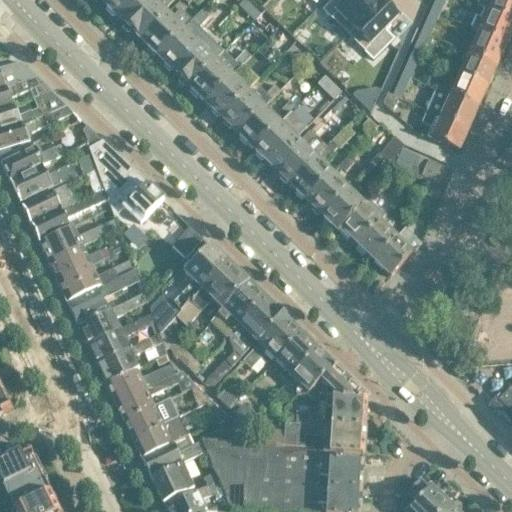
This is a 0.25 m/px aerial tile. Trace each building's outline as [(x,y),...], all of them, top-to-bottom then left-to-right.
[(114,0),(93,0),(94,1),(97,0),(98,0),(106,8),(114,0)] [(145,0),(114,0),(106,8),(105,12),(111,17),(115,16),(120,22),(122,24),(145,0)] [(122,25),(121,27),(127,33),(131,32),(137,38),(149,25),(152,29),(165,16),(162,13),(174,0),(145,0),(122,24),(122,25)] [(334,0),(322,12),(347,37),(381,4),(376,0),(334,0)] [(442,11),(447,0),(436,0),(431,12),(440,15),(442,11)] [(511,0),(480,0),(477,7),(485,11),(489,12),(511,22),(511,0)] [(381,4),(347,37),(373,63),(394,42),(385,33),(397,21),(381,4)] [(197,30),(212,15),(205,9),(191,25),(197,30)] [(472,30),(471,30),(479,34),(479,33),(507,46),(511,33),(511,22),(489,12),(485,11),(480,20),(476,19),(472,30)] [(149,25),(137,38),(140,41),(147,48),(146,51),(152,57),(155,55),(158,58),(191,24),(192,23),(180,12),(170,21),(165,16),(152,29),(149,25)] [(431,36),(440,15),(431,12),(422,32),(431,36)] [(191,24),(158,58),(163,63),(162,66),(168,72),(171,70),(172,72),(172,73),(173,74),(199,48),(207,40),(197,30),(191,25),(191,24)] [(212,45),(221,36),(215,31),(207,40),(212,45)] [(428,50),(432,38),(430,38),(431,36),(422,32),(412,54),(421,58),(425,49),(428,50)] [(470,43),(466,52),(470,54),(497,66),(507,46),(479,33),(479,34),(474,44),(470,43)] [(215,64),(199,48),(173,74),(178,79),(177,81),(188,92),(215,64)] [(231,79),(239,71),(251,60),(255,55),(249,49),(233,65),(223,56),(215,64),(188,92),(196,99),(199,98),(206,105),(231,79)] [(465,64),(460,76),(487,88),(497,66),(470,54),(466,52),(462,62),(465,64)] [(411,80),(421,58),(412,54),(403,76),(411,80)] [(245,76),(257,65),(251,60),(239,71),(245,76)] [(7,93),(37,81),(20,65),(0,71),(0,91),(6,89),(7,93)] [(401,102),(411,80),(403,76),(393,97),(399,100),(399,101),(401,102)] [(450,87),(446,96),(450,98),(450,97),(478,110),(487,88),(460,76),(454,88),(450,87)] [(247,95),(231,79),(206,105),(211,110),(210,113),(216,119),(219,117),(222,120),(247,95)] [(0,111),(13,108),(10,101),(34,91),(38,100),(38,101),(52,95),(37,81),(7,93),(6,89),(0,91),(0,111)] [(281,94),(274,87),(266,96),(272,102),(281,94)] [(468,131),(478,110),(450,97),(450,98),(446,96),(436,92),(427,113),(468,131)] [(37,123),(66,109),(52,95),(38,101),(38,100),(33,101),(38,112),(31,114),(31,113),(18,119),(13,108),(0,111),(0,132),(21,126),(22,128),(37,123)] [(263,110),(247,95),(222,120),(223,121),(222,125),(228,130),(231,129),(238,136),(263,110)] [(392,115),(399,101),(399,100),(393,97),(393,98),(388,96),(383,106),(392,115)] [(291,115),(297,109),(290,103),(281,112),(287,117),(288,118),(291,115)] [(29,145),(26,137),(54,125),(74,116),(66,109),(37,123),(22,128),(21,126),(0,132),(0,156),(20,151),(22,151),(21,147),(29,145)] [(254,151),(279,126),(263,110),(238,136),(239,137),(238,140),(244,146),(247,145),(254,151)] [(468,131),(427,113),(422,125),(434,131),(430,141),(455,153),(458,154),(468,131)] [(279,126),(254,151),(255,153),(254,156),(260,161),(263,160),(273,169),(297,144),(296,142),(307,131),(291,115),(288,118),(287,117),(279,126)] [(316,162),(315,161),(306,152),(314,143),(324,131),(319,125),(299,145),(297,144),(273,169),(279,176),(278,179),(284,185),(287,183),(291,187),(316,162)] [(103,144),(87,128),(82,133),(89,151),(103,144)] [(401,151),(402,151),(404,148),(394,139),(379,157),(391,168),(397,159),(401,151)] [(163,203),(103,144),(89,151),(91,157),(97,174),(103,191),(108,203),(114,220),(124,210),(140,226),(163,203)] [(43,168),(65,157),(61,148),(42,156),(39,149),(22,157),(20,151),(0,156),(0,164),(1,167),(9,184),(41,169),(43,168)] [(414,157),(402,151),(401,151),(397,159),(391,168),(393,170),(408,176),(413,166),(410,165),(414,157)] [(308,203),(332,178),(323,169),(332,160),(324,152),(315,161),(316,162),(291,187),(296,192),(294,195),(300,200),(303,199),(308,203)] [(84,179),(87,178),(97,174),(91,157),(78,163),(84,179)] [(420,179),(427,162),(414,157),(410,165),(413,166),(408,176),(409,176),(409,177),(420,182),(422,179),(420,179)] [(339,168),(345,174),(354,165),(348,159),(339,168)] [(448,189),(454,174),(427,162),(420,179),(422,179),(428,182),(423,194),(432,198),(438,185),(448,189)] [(52,191),(76,180),(70,168),(47,179),(41,169),(9,184),(20,207),(53,192),(52,191)] [(93,196),(103,191),(97,174),(87,178),(93,196)] [(322,217),(346,191),(332,178),(308,203),(312,207),(311,211),(316,216),(320,215),(322,217)] [(29,226),(76,204),(68,189),(22,211),(29,226)] [(68,230),(65,222),(108,203),(103,191),(93,196),(94,198),(77,206),(76,204),(29,226),(38,245),(68,230)] [(346,191),(322,217),(324,219),(323,223),(328,228),(332,226),(339,233),(341,231),(363,208),(357,202),(346,191)] [(363,208),(341,231),(357,247),(379,224),(385,218),(369,202),(363,208)] [(379,224),(357,247),(373,262),(395,240),(379,224)] [(47,265),(82,249),(106,238),(102,229),(78,240),(73,229),(69,231),(68,230),(38,245),(47,265)] [(184,261),(202,242),(203,241),(190,229),(171,249),(184,261)] [(390,279),(421,247),(406,231),(396,241),(395,240),(373,262),(390,279)] [(158,333),(226,264),(210,247),(184,274),(194,284),(192,286),(173,306),(164,297),(149,312),(152,318),(155,326),(158,333)] [(103,263),(99,255),(87,260),(82,249),(47,265),(57,285),(92,269),(103,263)] [(66,304),(134,272),(130,263),(97,280),(92,269),(57,285),(66,304)] [(221,313),(248,285),(226,264),(158,333),(160,337),(159,338),(162,346),(163,346),(165,353),(170,351),(173,359),(174,360),(183,351),(167,336),(180,323),(186,330),(211,304),(221,313)] [(106,312),(101,302),(139,285),(134,272),(66,304),(76,326),(106,312)] [(221,314),(211,324),(227,340),(238,329),(236,327),(263,300),(248,285),(221,313),(221,314)] [(120,333),(120,332),(114,322),(136,311),(142,322),(142,323),(152,318),(149,312),(144,298),(78,331),(87,349),(120,333)] [(249,349),(281,317),(263,300),(236,327),(238,329),(247,338),(242,342),(249,349)] [(300,336),(284,320),(281,317),(249,349),(250,350),(254,345),(258,348),(243,364),(251,372),(266,356),(273,364),(300,336)] [(129,352),(123,341),(155,326),(152,318),(142,323),(142,322),(120,332),(120,333),(87,349),(96,368),(129,352)] [(289,379),(316,352),(300,336),(273,364),(283,373),(279,377),(287,385),(291,381),(289,379)] [(139,371),(133,359),(162,346),(159,338),(129,352),(96,368),(105,387),(137,372),(139,371)] [(200,368),(183,351),(174,360),(177,362),(178,361),(193,376),(200,368)] [(318,385),(334,369),(316,352),(289,379),(291,381),(300,390),(296,393),(296,398),(306,398),(309,397),(307,396),(318,385)] [(214,388),(240,361),(234,355),(231,358),(211,379),(203,388),(212,388),(214,388)] [(137,372),(105,387),(114,406),(174,377),(171,368),(141,382),(137,372)] [(366,400),(334,369),(318,385),(307,396),(309,397),(316,403),(325,404),(325,401),(366,403),(366,400)] [(174,377),(114,406),(123,424),(155,409),(150,399),(178,387),(182,396),(191,393),(191,392),(195,390),(180,375),(174,377)] [(511,388),(497,404),(511,418),(511,388)] [(211,405),(195,390),(191,392),(191,393),(198,410),(206,406),(207,407),(211,405)] [(226,390),(218,398),(218,399),(228,410),(237,401),(226,390)] [(0,420),(11,416),(7,407),(10,405),(4,394),(0,395),(0,420)] [(365,431),(366,403),(325,401),(325,404),(325,419),(309,418),(308,427),(307,427),(307,428),(365,431)] [(155,409),(123,424),(132,443),(179,420),(170,402),(155,409)] [(225,418),(211,405),(207,407),(215,425),(225,420),(225,418)] [(179,420),(132,443),(141,461),(188,439),(179,420)] [(362,459),(365,431),(307,428),(307,427),(285,426),(284,434),(283,449),(282,449),(282,454),(310,455),(311,450),(304,450),(304,438),(323,440),(322,456),(362,459)] [(260,448),(243,431),(239,446),(260,448)] [(261,432),(260,448),(282,449),(283,449),(284,434),(261,432)] [(182,467),(204,456),(199,446),(192,449),(188,439),(141,461),(151,482),(182,467)] [(359,511),(362,467),(321,463),(322,456),(310,455),(282,454),(282,449),(260,448),(239,446),(202,444),(199,446),(204,456),(206,455),(215,475),(213,476),(217,485),(219,489),(224,499),(225,498),(231,511),(359,511)] [(42,472),(36,460),(33,462),(28,452),(0,465),(0,484),(3,490),(42,472)] [(194,493),(182,467),(151,482),(163,508),(194,493)] [(49,494),(44,485),(47,483),(42,472),(3,490),(13,511),(49,494)] [(217,485),(213,476),(203,481),(208,490),(217,485)] [(444,511),(448,508),(447,507),(446,504),(442,499),(438,499),(421,482),(406,498),(401,511),(444,511)] [(205,511),(202,504),(213,498),(216,502),(224,499),(219,489),(217,485),(208,490),(165,510),(165,511),(205,511)] [(57,511),(55,506),(57,503),(54,497),(50,496),(49,494),(13,511),(57,511)]
